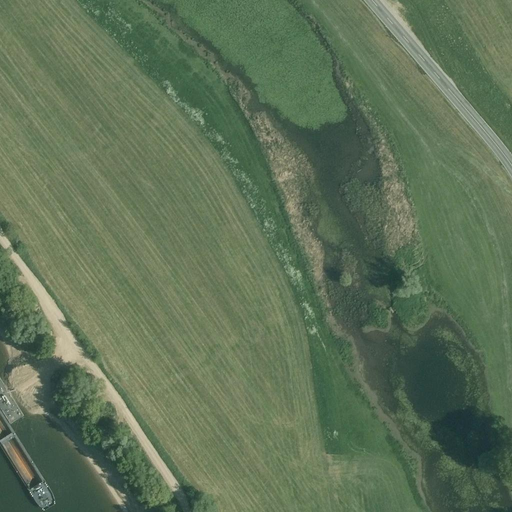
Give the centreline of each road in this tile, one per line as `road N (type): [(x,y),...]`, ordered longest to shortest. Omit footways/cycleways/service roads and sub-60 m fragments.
road 1 (track): [(0,229),(190,511)]
road 2 (tertiary): [(511,165),(371,0)]
